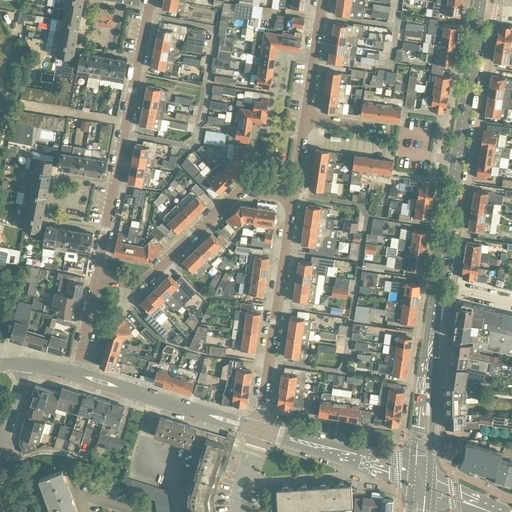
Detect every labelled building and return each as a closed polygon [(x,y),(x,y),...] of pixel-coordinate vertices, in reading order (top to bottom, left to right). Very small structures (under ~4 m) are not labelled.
[(17,4),(0,0),(0,9),(16,12),(17,4)] [(83,0),(55,0),(54,7),(59,8),(81,12),(83,0)] [(185,3),(168,0),(164,0),(163,9),(183,13),(185,3)] [(307,1),(300,0),(279,0),(279,7),(306,11),(307,1)] [(337,0),(337,5),(364,9),(365,0),(337,0)] [(234,17),(236,5),(224,3),(223,7),(222,15),(234,17)] [(461,7),(440,4),(434,3),(432,17),(438,18),(439,14),(460,17),(461,7)] [(236,5),(234,17),(236,18),(252,20),(254,7),(236,4),(236,5)] [(374,4),(373,10),(378,11),(389,13),(390,7),(374,4)] [(364,9),(337,5),(336,15),(363,19),(364,9)] [(59,8),(57,20),(79,24),(81,12),(59,8)] [(37,16),(33,15),(27,14),(19,13),(17,24),(25,25),(25,21),(35,23),(37,16)] [(234,17),(222,15),(220,29),(227,30),(228,20),(236,21),(236,18),(234,17)] [(282,34),(280,48),(300,51),(304,20),(290,17),(289,20),(288,19),(288,20),(285,20),(284,22),(283,29),(282,34)] [(428,34),(431,34),(457,38),(458,28),(438,24),(439,20),(430,19),(428,34)] [(77,35),(79,24),(57,20),(55,31),(77,35)] [(283,29),(284,22),(277,21),(276,21),(275,28),(283,29)] [(157,38),(180,43),(183,43),(186,27),(168,24),(167,30),(159,29),(157,38)] [(332,34),(353,37),(362,39),(364,25),(354,24),(353,26),(334,24),(332,34)] [(405,31),(422,33),(423,26),(406,24),(405,31)] [(498,30),(497,38),(511,40),(511,27),(501,26),(500,31),(498,30)] [(277,45),(276,47),(280,48),(282,34),(264,31),(255,30),(253,41),(277,45)] [(77,35),(55,31),(53,42),(75,47),(77,35)] [(422,33),(405,31),(404,36),(421,39),(422,33)] [(373,40),(384,42),(384,41),(385,41),(385,35),(369,33),(368,39),(373,39),(373,40)] [(353,37),(332,34),(331,44),(352,47),(353,37)] [(457,38),(431,34),(429,43),(455,47),(457,38)] [(219,49),(231,51),(233,39),(221,37),(219,49)] [(155,48),(176,52),(178,52),(180,43),(157,38),(155,48)] [(188,38),(187,44),(201,47),(202,41),(188,38)] [(511,42),(511,40),(497,38),(495,50),(511,52),(511,44),(511,42)] [(384,42),(373,40),(372,47),(383,49),(384,42)] [(254,55),(275,58),(276,47),(277,45),(253,41),(252,53),(255,53),(254,55)] [(75,47),(53,42),(51,54),(73,58),(75,47)] [(402,49),(414,51),(420,52),(421,45),(403,43),(402,49)] [(455,47),(429,43),(428,53),(454,57),(455,47)] [(203,47),(201,47),(187,44),(186,51),(202,54),(203,47)] [(352,47),(331,44),(330,53),(351,56),(352,47)] [(153,57),(174,62),(176,52),(155,48),(153,57)] [(222,59),(226,60),(230,60),(231,51),(219,49),(217,58),(222,59)] [(511,52),(495,50),(494,62),(509,64),(510,57),(511,56),(511,52)] [(361,58),(375,60),(378,60),(379,54),(362,52),(361,58)] [(88,77),(92,55),(80,53),(77,75),(88,77)] [(350,66),(351,56),(330,53),(328,63),(350,66)] [(454,57),(428,53),(427,63),(452,67),(454,57)] [(100,79),(103,57),(92,55),(88,77),(100,79)] [(253,64),(274,67),(275,58),(254,55),(253,64)] [(111,80),(115,59),(103,57),(100,79),(111,80)] [(174,62),(153,57),(151,67),(172,71),(174,62)] [(184,57),(182,63),(189,65),(200,67),(201,61),(184,57)] [(222,59),(217,58),(214,58),(212,67),(221,69),(222,64),(222,59)] [(375,60),(361,58),(360,71),(365,71),(371,72),(372,66),(374,66),(375,60)] [(127,61),(115,59),(111,80),(123,83),(127,61)] [(61,77),(72,79),(75,62),(64,60),(61,77)] [(179,75),(182,63),(175,62),(172,74),(179,75)] [(259,75),(272,77),(274,67),(253,64),(246,63),(245,73),(259,75)] [(365,71),(360,71),(352,70),(351,76),(364,78),(365,71)] [(377,76),(376,87),(382,88),(384,71),(378,70),(377,76)] [(326,81),(347,84),(348,75),(327,71),(326,81)] [(395,85),(396,84),(397,73),(388,72),(386,83),(395,85)] [(272,77),(259,75),(258,80),(255,80),(254,89),(270,91),(272,77)] [(426,85),(449,89),(451,77),(435,75),(434,82),(426,81),(426,85)] [(233,78),(215,76),(214,83),(232,85),(233,78)] [(409,76),(408,83),(416,84),(417,77),(409,76)] [(511,90),(511,79),(491,77),(490,87),(511,90)] [(347,84),(326,81),(324,91),(345,94),(347,84)] [(70,92),(71,84),(63,83),(62,91),(70,92)] [(406,95),(416,97),(417,91),(415,91),(416,84),(408,83),(406,95)] [(449,89),(426,85),(424,97),(427,98),(447,101),(449,89)] [(212,98),(222,99),(224,88),(214,86),(212,98)] [(145,97),(166,101),(168,91),(147,87),(145,97)] [(511,90),(490,87),(488,97),(511,100),(511,90)] [(244,103),(254,104),(253,111),(267,113),(270,95),(245,91),(244,103)] [(344,104),(345,94),(324,91),(323,101),(344,104)] [(371,118),(375,96),(364,94),(361,116),(371,118)] [(416,97),(406,95),(404,108),(414,109),(416,97)] [(187,105),(190,105),(192,106),(193,100),(176,96),(175,103),(181,104),(187,105)] [(381,119),(384,97),(375,96),(371,118),(381,119)] [(164,110),(166,101),(145,97),(143,106),(164,110)] [(390,121),(394,98),(384,97),(381,119),(390,121)] [(487,106),(509,110),(511,110),(511,100),(488,97),(487,106)] [(394,98),(390,121),(400,122),(403,100),(394,98)] [(447,101),(427,98),(426,106),(422,105),(421,110),(444,113),(444,109),(446,109),(447,101)] [(226,111),(227,104),(211,101),(210,109),(221,110),(226,111)] [(344,104),(323,101),(321,111),(342,114),(344,104)] [(254,104),(244,103),(241,102),(239,114),(246,115),(245,119),(252,120),(265,122),(267,113),(253,111),(254,104)] [(164,110),(143,106),(142,116),(162,120),(164,110)] [(509,110),(487,106),(486,116),(507,119),(509,110)] [(189,122),(190,115),(176,112),(175,119),(189,122)] [(246,115),(239,114),(232,113),(231,122),(225,121),(225,119),(209,116),(207,123),(228,126),(234,127),(237,128),(251,130),(252,120),(245,119),(246,115)] [(162,120),(142,116),(140,125),(160,130),(162,120)] [(89,132),(90,122),(81,121),(80,131),(89,132)] [(187,131),(188,125),(172,121),(170,127),(187,131)] [(28,138),(30,126),(17,124),(12,124),(10,143),(17,144),(18,137),(28,138)] [(108,133),(109,126),(102,125),(101,132),(108,133)] [(237,128),(234,127),(232,141),(249,144),(251,130),(237,128)] [(205,137),(225,140),(226,134),(206,131),(205,137)] [(481,145),(498,148),(500,133),(499,133),(484,131),(481,145)] [(225,140),(205,137),(204,143),(224,146),(225,140)] [(134,155),(154,159),(157,144),(143,141),(142,146),(136,145),(134,155)] [(70,171),(74,147),(62,145),(58,169),(70,171)] [(232,162),(245,168),(248,147),(235,145),(232,162)] [(498,148),(481,145),(480,155),(501,158),(509,159),(510,149),(502,148),(498,148)] [(206,160),(211,156),(202,146),(197,151),(206,160)] [(74,147),(70,171),(81,173),(84,157),(85,149),(74,147)] [(16,157),(17,148),(10,148),(9,156),(16,157)] [(93,175),(97,150),(92,150),(91,158),(84,157),(81,173),(93,175)] [(101,151),(97,150),(93,175),(105,177),(107,161),(100,160),(101,151)] [(315,150),(314,159),(335,163),(336,153),(315,150)] [(154,159),(134,155),(132,164),(152,169),(154,159)] [(501,158),(480,155),(478,164),(492,166),(493,167),(493,166),(499,167),(501,158)] [(164,160),(162,167),(174,169),(176,157),(170,156),(169,162),(164,160)] [(219,164),(234,179),(245,168),(232,162),(226,156),(219,164)] [(360,187),(361,180),(364,157),(355,156),(352,178),(350,186),(360,187)] [(23,168),(29,169),(51,174),(53,162),(32,158),(25,157),(23,168)] [(371,181),(374,159),(364,157),(361,180),(371,181)] [(313,170),(333,173),(340,174),(341,164),(335,163),(314,159),(313,170)] [(380,182),(383,160),(374,159),(371,181),(380,182)] [(394,162),(383,160),(380,182),(391,184),(394,162)] [(130,174),(151,178),(154,179),(156,169),(152,169),(132,164),(130,174)] [(212,171),(226,186),(234,179),(219,164),(212,171)] [(492,166),(478,164),(476,178),(493,181),(493,176),(498,177),(499,167),(493,166),(493,167),(492,166)] [(51,174),(29,169),(27,181),(49,185),(51,174)] [(226,186),(212,171),(211,170),(204,177),(200,173),(194,178),(206,190),(212,185),(219,193),(226,186)] [(333,173),(313,170),(311,179),(332,182),(333,173)] [(151,178),(130,174),(128,184),(149,188),(151,178)] [(332,182),(311,179),(310,189),(318,190),(317,196),(337,199),(337,194),(331,192),(332,182)] [(511,188),(511,180),(503,179),(502,187),(511,188)] [(171,184),(175,188),(180,193),(184,189),(175,180),(171,184)] [(418,193),(433,195),(435,188),(433,188),(434,183),(410,180),(409,185),(419,186),(418,193)] [(49,185),(27,181),(25,193),(46,197),(49,185)] [(338,192),(340,183),(334,181),(332,190),(338,192)] [(175,188),(171,184),(166,189),(170,193),(175,188)] [(204,192),(197,185),(192,189),(200,196),(204,192)] [(143,206),(146,191),(134,188),(133,197),(136,197),(134,205),(143,206)] [(184,198),(199,213),(206,206),(191,191),(184,198)] [(473,202),(494,205),(496,194),(474,191),(473,202)] [(359,196),(358,202),(364,203),(366,193),(359,192),(359,196)] [(46,197),(25,193),(23,204),(44,208),(46,197)] [(162,193),(158,198),(162,202),(166,197),(162,193)] [(433,195),(418,193),(417,200),(409,199),(408,204),(432,207),(433,195)] [(162,202),(158,198),(154,203),(158,207),(162,202)] [(192,220),(199,213),(184,198),(177,205),(192,220)] [(493,214),(494,205),(473,202),(471,211),(493,214)] [(44,208),(23,204),(18,203),(16,215),(20,216),(42,220),(44,208)] [(432,207),(408,204),(408,208),(416,209),(415,216),(399,214),(399,220),(419,223),(420,218),(430,219),(432,207)] [(192,220),(177,205),(170,212),(185,227),(192,220)] [(246,219),(241,206),(225,221),(235,231),(245,221),(246,219)] [(253,230),(256,208),(241,206),(246,219),(245,221),(244,228),(253,230)] [(306,216),(327,219),(328,209),(307,206),(306,216)] [(276,211),(256,208),(253,230),(256,230),(257,224),(269,226),(268,232),(266,231),(264,241),(258,240),(258,237),(253,236),(251,246),(271,248),(276,211)] [(493,214),(471,211),(470,221),(491,224),(493,214)] [(185,227),(170,212),(163,218),(178,233),(185,227)] [(42,220),(20,216),(18,227),(40,232),(42,220)] [(327,219),(306,216),(304,225),(325,229),(327,219)] [(356,223),(350,222),(344,221),(343,231),(358,233),(359,224),(356,224),(356,223)] [(490,233),(491,224),(470,221),(468,230),(479,231),(478,236),(496,239),(497,234),(490,233)] [(158,227),(165,235),(170,231),(162,223),(158,227)] [(331,230),(325,229),(304,225),(303,235),(330,239),(331,230)] [(42,248),(54,250),(58,228),(46,226),(44,236),(38,235),(37,241),(43,242),(42,248)] [(133,259),(137,238),(139,228),(130,226),(128,236),(124,257),(133,259)] [(165,235),(158,227),(152,234),(154,236),(145,246),(144,247),(149,262),(164,247),(159,241),(165,235)] [(220,231),(222,233),(228,240),(232,235),(224,227),(220,231)] [(382,236),(383,229),(372,227),(371,234),(382,236)] [(58,228),(54,250),(67,252),(70,230),(58,228)] [(70,230),(67,252),(78,254),(82,232),(70,230)] [(407,230),(405,240),(426,243),(428,233),(407,230)] [(82,232),(78,254),(89,255),(91,247),(92,247),(93,246),(94,244),(93,242),(92,242),(93,234),(82,232)] [(124,257),(128,236),(122,235),(123,233),(118,232),(114,255),(124,257)] [(228,240),(222,233),(217,238),(224,246),(229,241),(228,240)] [(211,235),(204,242),(218,257),(226,250),(211,235)] [(334,240),(330,239),(303,235),(301,245),(310,246),(309,253),(334,256),(334,250),(332,250),(334,240)] [(360,244),(361,236),(354,235),(353,243),(360,244)] [(377,244),(378,238),(367,236),(366,243),(377,244)] [(146,239),(137,238),(133,259),(149,262),(144,247),(145,246),(146,239)] [(426,243),(405,240),(399,239),(397,248),(425,252),(426,243)] [(340,251),(349,252),(351,242),(341,241),(340,251)] [(218,257),(204,242),(197,248),(211,263),(218,257)] [(376,255),(377,245),(366,243),(365,253),(376,255)] [(465,255),(489,259),(490,254),(481,253),(482,245),(467,243),(465,255)] [(244,264),(247,264),(268,267),(269,257),(262,256),(263,250),(237,246),(234,252),(236,253),(236,254),(245,255),(244,264)] [(211,263),(197,248),(190,255),(204,270),(211,263)] [(425,252),(397,248),(396,254),(392,254),(392,257),(396,258),(424,261),(425,252)] [(204,270),(190,255),(183,262),(197,277),(204,270)] [(497,260),(489,259),(465,255),(463,267),(478,270),(479,262),(487,263),(487,264),(497,265),(497,260)] [(227,265),(231,259),(225,256),(222,261),(227,265)] [(334,259),(311,256),(311,264),(299,262),(297,271),(318,274),(325,275),(327,266),(333,267),(334,259)] [(424,261),(396,258),(395,268),(422,272),(424,261)] [(231,259),(227,265),(232,269),(236,263),(231,259)] [(227,265),(222,261),(219,267),(224,270),(227,265)] [(384,272),(385,265),(366,263),(365,269),(384,272)] [(268,267),(247,264),(245,274),(266,277),(268,267)] [(28,295),(35,297),(40,269),(25,266),(22,281),(30,283),(28,295)] [(484,271),(478,270),(463,267),(462,274),(464,274),(463,279),(486,282),(487,277),(484,276),(484,271)] [(318,274),(297,271),(296,281),(317,284),(318,274)] [(376,289),(378,274),(362,271),(361,279),(364,280),(363,287),(376,289)] [(58,293),(81,298),(84,284),(70,281),(71,275),(59,273),(57,279),(60,280),(58,293)] [(266,277),(245,274),(240,273),(238,282),(244,283),(265,286),(266,277)] [(225,274),(222,280),(227,282),(228,281),(230,277),(225,274)] [(212,280),(217,283),(220,278),(215,275),(212,280)] [(168,276),(161,283),(183,305),(196,292),(181,276),(174,283),(168,276)] [(336,277),(335,286),(349,288),(350,279),(336,277)] [(217,283),(212,280),(209,286),(214,289),(217,283)] [(233,292),(223,291),(224,289),(227,282),(222,280),(213,297),(232,299),(233,292)] [(317,284),(296,281),(294,290),(315,293),(317,284)] [(390,291),(397,292),(419,296),(420,286),(392,282),(390,291)] [(183,305),(161,283),(154,290),(169,305),(176,312),(183,305)] [(265,286),(244,283),(242,293),(263,296),(265,286)] [(349,288),(335,286),(333,286),(332,296),(347,299),(349,288)] [(204,287),(200,291),(206,298),(211,294),(204,287)] [(370,295),(371,289),(360,287),(359,294),(370,295)] [(169,305),(154,290),(147,297),(162,312),(169,305)] [(315,293),(294,290),(293,301),(314,304),(315,293)] [(55,292),(52,307),(55,308),(54,314),(58,316),(72,320),(76,321),(74,320),(76,312),(78,313),(81,298),(58,293),(55,292)] [(419,296),(397,292),(396,302),(417,305),(419,296)] [(330,298),(323,296),(321,303),(328,305),(330,298)] [(162,312),(147,297),(140,304),(149,313),(144,318),(163,338),(169,332),(156,319),(163,313),(162,312)] [(43,313),(44,311),(45,304),(46,301),(34,298),(33,304),(32,310),(43,313)] [(32,310),(33,304),(26,303),(19,302),(13,321),(15,321),(10,339),(25,344),(28,331),(32,310)] [(417,305),(396,302),(394,312),(416,315),(417,305)] [(205,314),(210,317),(216,304),(211,303),(205,314)] [(457,306),(455,322),(470,325),(473,306),(462,303),(462,305),(459,307),(457,306)] [(370,313),(371,308),(357,306),(354,321),(369,323),(370,313)] [(511,314),(473,306),(470,325),(490,328),(489,330),(511,334),(511,314)] [(234,320),(238,320),(259,324),(261,313),(235,310),(234,320)] [(380,310),(379,315),(388,316),(387,321),(414,325),(416,315),(394,312),(380,310)] [(56,322),(57,319),(48,316),(45,325),(47,326),(43,336),(28,331),(25,344),(47,350),(52,335),(56,322)] [(58,316),(57,319),(56,322),(70,327),(72,320),(58,316)] [(110,333),(122,340),(131,332),(135,328),(126,318),(110,333)] [(290,318),(289,328),(310,331),(312,321),(290,318)] [(259,324),(238,320),(237,329),(258,332),(259,324)] [(490,328),(470,325),(455,322),(452,338),(475,342),(474,347),(481,348),(511,355),(511,334),(489,330),(490,328)] [(362,332),(363,325),(354,323),(353,330),(362,332)] [(346,336),(347,327),(340,325),(338,335),(346,336)] [(195,333),(207,335),(208,328),(198,327),(195,333)] [(152,344),(157,340),(145,328),(141,332),(152,344)] [(310,331),(289,328),(288,338),(309,341),(310,331)] [(258,332),(237,329),(235,339),(257,342),(258,332)] [(336,341),(337,335),(320,332),(320,338),(336,341)] [(362,341),(363,336),(361,333),(353,332),(352,340),(362,341)] [(122,340),(110,333),(106,348),(126,354),(129,344),(122,342),(122,340)] [(207,335),(195,333),(189,349),(198,351),(200,342),(206,343),(207,335)] [(52,335),(47,350),(61,355),(66,339),(52,335)] [(391,335),(390,346),(411,349),(412,338),(391,335)] [(309,341),(288,338),(286,347),(307,350),(309,341)] [(257,342),(235,339),(234,349),(255,352),(257,342)] [(481,348),(474,347),(452,341),(450,353),(487,361),(489,362),(490,356),(480,354),(481,348)] [(368,352),(369,344),(356,342),(355,350),(368,352)] [(167,345),(164,349),(163,352),(172,355),(175,348),(167,345)] [(318,352),(324,353),(336,355),(336,348),(319,345),(318,352)] [(211,346),(209,354),(225,357),(227,349),(211,346)] [(411,349),(390,346),(388,355),(409,358),(411,349)] [(307,350),(286,347),(285,357),(306,360),(307,350)] [(129,355),(126,354),(106,348),(103,357),(123,363),(126,364),(129,355)] [(487,361),(450,353),(449,363),(466,367),(468,362),(487,367),(487,361)] [(370,362),(371,355),(358,354),(357,360),(370,362)] [(409,358),(388,355),(387,365),(408,368),(409,358)] [(123,369),(121,369),(123,363),(103,357),(100,367),(122,373),(123,369)] [(227,381),(250,384),(252,372),(242,370),(244,362),(230,360),(230,363),(223,366),(221,379),(227,380),(227,381)] [(147,371),(156,374),(159,364),(150,361),(147,371)] [(156,374),(153,383),(163,386),(170,364),(160,361),(159,364),(156,374)] [(170,364),(163,386),(172,389),(179,367),(170,364)] [(408,368),(387,365),(379,364),(378,373),(406,378),(408,368)] [(446,386),(463,388),(464,382),(471,383),(471,380),(483,383),(485,374),(449,365),(446,386)] [(179,367),(172,389),(181,392),(188,370),(179,367)] [(280,386),(304,389),(307,371),(285,368),(284,374),(282,373),(280,386)] [(188,370),(181,392),(191,394),(198,373),(188,370)] [(153,383),(156,374),(147,371),(146,373),(145,372),(142,380),(153,383)] [(200,372),(198,380),(205,382),(208,374),(200,372)] [(344,376),(335,375),(334,381),(333,385),(343,386),(344,376)] [(250,384),(227,381),(226,386),(235,387),(234,394),(249,397),(250,384)] [(379,401),(402,404),(404,391),(398,391),(399,385),(382,382),(379,401)] [(209,394),(202,392),(204,386),(197,384),(194,395),(207,399),(209,394)] [(30,405),(31,405),(44,409),(50,390),(36,386),(30,405)] [(304,389),(280,386),(279,398),(303,401),(304,389)] [(463,388),(446,386),(446,414),(464,414),(466,412),(468,410),(468,407),(466,405),(464,403),(465,397),(478,397),(478,391),(463,388)] [(60,393),(56,407),(67,410),(73,391),(62,387),(60,393)] [(352,396),(353,390),(335,387),(333,393),(352,396)] [(50,390),(44,409),(55,412),(56,407),(60,393),(50,390)] [(73,391),(67,410),(78,413),(84,395),(73,391)] [(249,397),(234,394),(224,392),(222,404),(245,408),(246,403),(248,403),(249,397)] [(318,416),(328,417),(332,395),(322,393),(318,416)] [(84,395),(78,414),(73,429),(69,441),(80,444),(81,442),(88,421),(95,398),(84,394),(84,395)] [(332,395),(328,417),(338,419),(341,396),(332,395)] [(341,396),(338,419),(347,420),(351,397),(341,396)] [(351,397),(347,420),(357,421),(359,411),(361,399),(351,397)] [(110,402),(95,398),(88,421),(81,442),(88,444),(93,429),(91,428),(93,421),(103,425),(110,402)] [(303,401),(279,398),(277,405),(279,405),(278,410),(301,413),(302,408),(303,401)] [(385,413),(401,416),(402,404),(379,401),(378,400),(377,405),(386,406),(385,413)] [(110,402),(103,425),(96,445),(120,452),(124,439),(116,437),(125,407),(110,402)] [(29,411),(42,415),(44,409),(31,405),(29,411)] [(42,415),(29,411),(27,417),(26,417),(23,427),(42,433),(46,422),(41,421),(42,415)] [(359,411),(357,421),(370,423),(371,412),(359,411)] [(401,416),(385,413),(384,420),(375,419),(374,424),(398,427),(398,423),(400,423),(401,416)] [(464,414),(446,414),(446,428),(478,429),(478,424),(492,425),(492,426),(511,428),(511,418),(479,414),(464,414)] [(210,511),(209,498),(218,465),(221,465),(230,439),(160,418),(154,437),(202,452),(202,454),(200,455),(198,460),(199,464),(191,490),(188,492),(187,496),(188,501),(189,503),(190,511),(210,511)] [(63,439),(67,427),(61,425),(57,438),(63,439)] [(42,433),(23,427),(20,437),(21,437),(19,443),(23,454),(37,449),(35,445),(36,442),(39,443),(42,433)] [(67,427),(63,439),(69,441),(73,429),(67,427)] [(481,471),(496,476),(501,460),(503,454),(502,453),(501,455),(495,453),(495,451),(473,445),(473,447),(466,445),(467,443),(466,443),(460,465),(475,470),(475,471),(481,472),(481,471)] [(496,476),(495,480),(504,482),(510,463),(501,460),(496,476)] [(77,511),(62,470),(40,479),(51,511),(77,511)] [(150,499),(154,487),(127,478),(125,484),(130,486),(128,492),(150,499)] [(330,485),(314,486),(315,507),(322,507),(322,509),(345,508),(345,505),(351,505),(351,507),(353,507),(351,484),(334,485),(334,484),(330,484),(330,485)] [(315,510),(315,507),(314,486),(297,487),(297,486),(293,486),(293,488),(276,489),(278,511),(279,511),(278,509),(285,509),(285,511),(308,510),(308,508),(314,507),(315,510)] [(155,501),(168,499),(166,491),(154,487),(150,499),(155,501)] [(392,511),(393,500),(363,498),(362,510),(369,511),(370,508),(372,509),(371,511),(392,511)]
